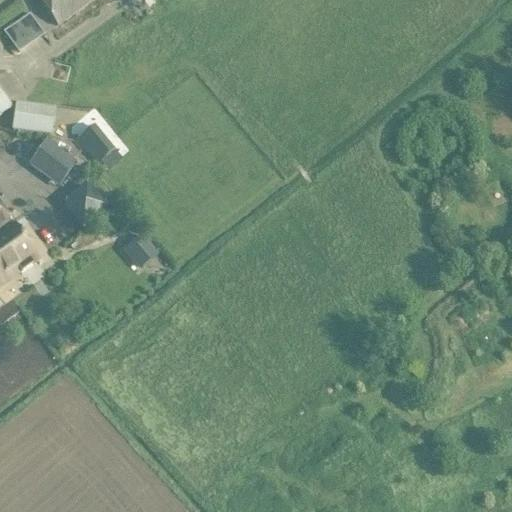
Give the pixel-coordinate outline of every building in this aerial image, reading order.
[(39,0),(57,26),(94,0),(39,0)] [(44,34),(29,11),(3,29),(18,51),(44,34)] [(0,115),(13,106),(0,88),(0,115)] [(11,129),(51,134),(55,107),(15,102),(11,129)] [(78,144),(94,164),(115,147),(99,127),(78,144)] [(58,186),(61,183),(75,163),(46,142),(30,165),(39,172),(58,186)] [(98,225),(106,205),(92,191),(72,195),(66,212),(78,228),(98,225)] [(0,230),(12,222),(0,206),(0,230)] [(0,285),(37,258),(12,222),(0,230),(0,285)] [(158,255),(140,235),(123,250),(140,270),(158,255)] [(30,281),(40,296),(50,289),(40,274),(30,281)]
